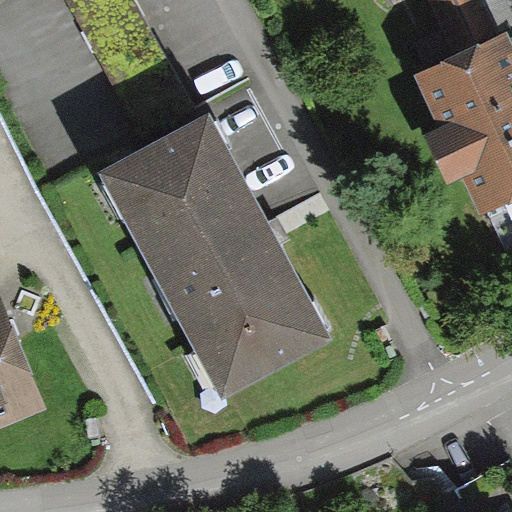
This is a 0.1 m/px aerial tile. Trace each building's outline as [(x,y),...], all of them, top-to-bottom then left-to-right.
[(68,0),(135,120),(191,89),(140,0),(68,0)] [(406,0),(384,0),(388,8),(406,0)] [(448,34),(488,16),(480,0),(432,0),(440,17),(448,34)] [(505,0),(480,0),(488,16),(509,7),(505,0)] [(422,47),(448,34),(440,17),(414,30),(422,47)] [(505,255),(511,251),(511,45),(507,35),(414,79),(436,126),(423,132),(447,183),(463,175),(483,218),(487,216),(505,255)] [(222,398),(334,337),(209,107),(97,168),(222,398)] [(0,429),(49,410),(0,288),(0,429)] [(511,511),(511,462),(511,461),(455,491),(463,511),(511,511)]
